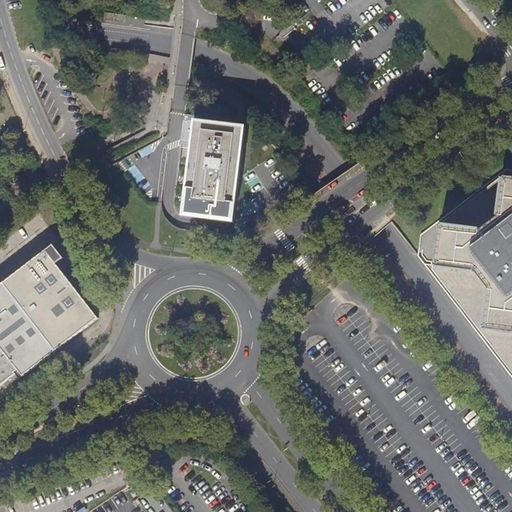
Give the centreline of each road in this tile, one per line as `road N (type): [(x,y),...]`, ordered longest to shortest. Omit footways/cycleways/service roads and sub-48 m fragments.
road 1 (secondary): [(511,84),(263,253),(208,276)]
road 2 (secondary): [(250,318),(285,279),(421,173),(511,120)]
road 3 (unclassified): [(0,20),(42,131),(104,234)]
road 4 (secondary): [(0,467),(171,390)]
road 5 (secondary): [(345,511),(261,403),(244,364)]
road 6 (secondary): [(131,335),(72,396),(0,434)]
road 7 (secondary): [(209,391),(312,511)]
